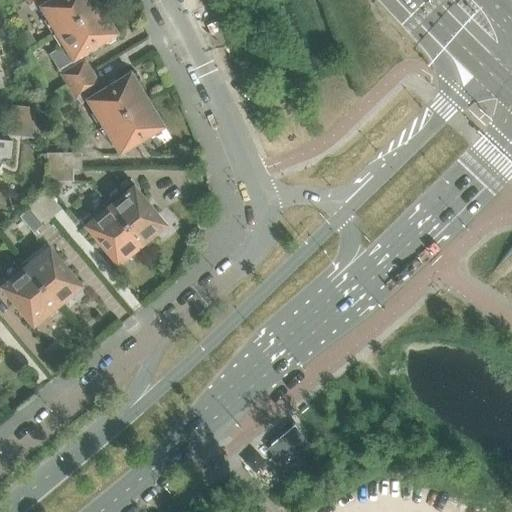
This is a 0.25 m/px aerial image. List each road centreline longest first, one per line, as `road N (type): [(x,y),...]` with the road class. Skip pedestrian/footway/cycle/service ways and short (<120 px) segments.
road 1 (secondary): [(99,511),(339,302)]
road 2 (secondary): [(340,217),(123,417)]
road 3 (secondary): [(339,302),(511,143)]
road 4 (residential): [(261,201),(170,0)]
road 5 (residential): [(165,324),(0,459)]
road 6 (residential): [(261,201),(249,254),(165,324)]
road 7 (secondary): [(123,417),(4,511)]
road 8 (secondary): [(486,73),(380,176)]
